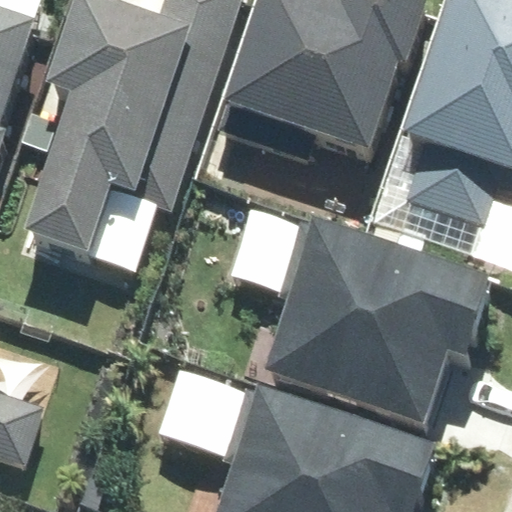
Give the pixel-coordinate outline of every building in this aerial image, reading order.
[(214,138),(258,7),(238,0),(171,0),(160,34),(88,10),(52,117),(71,123),(26,256),(127,290),(148,228),(179,239),(214,138)] [(386,152),(431,19),(376,0),(371,14),(349,7),(344,21),(282,0),(268,0),(265,9),(258,7),(214,138),(313,172),(320,151),(379,172),(386,152)] [(462,0),(453,27),(408,160),(426,166),(409,213),(483,239),(500,190),(511,194),(511,9),(484,0),(462,0)] [(0,232),(24,161),(8,155),(24,107),(45,47),(0,31),(0,232)] [(468,389),(496,307),(301,241),(279,304),(289,307),(262,389),(429,446),(450,383),(468,389)] [(0,365),(9,339),(0,335),(0,471),(28,481),(50,416),(0,399),(0,365)] [(430,511),(447,464),(241,394),(216,466),(241,474),(227,511),(430,511)]
